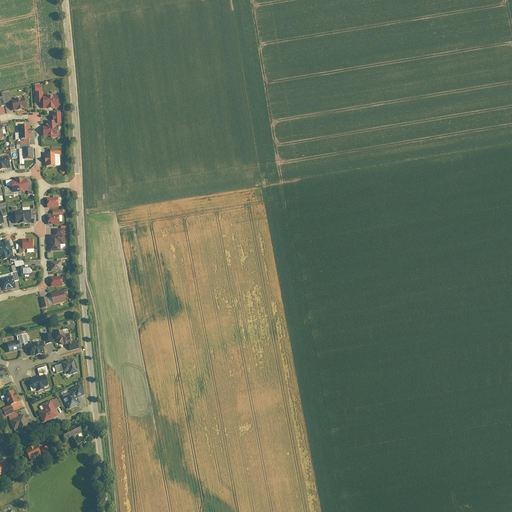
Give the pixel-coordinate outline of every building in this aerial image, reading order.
[(55,97),(41,97),(41,109),(56,109),(55,97)] [(22,99),(9,101),(11,112),(24,109),(22,99)] [(46,127),(40,128),(40,137),(55,136),(55,123),(46,123),(46,127)] [(29,126),(15,127),(16,140),(30,140),(29,126)] [(27,148),(19,149),(19,160),(28,160),(27,148)] [(57,154),(42,154),(42,168),(57,167),(57,154)] [(14,181),(16,192),(24,191),(23,180),(14,181)] [(6,182),(7,193),(16,192),(14,181),(6,182)] [(59,207),(59,198),(47,198),(47,208),(59,207)] [(60,224),(59,215),(63,215),(63,209),(52,210),(52,214),(47,215),(48,225),(60,224)] [(17,223),(17,211),(9,211),(10,223),(17,223)] [(25,222),(25,211),(17,211),(17,223),(25,222)] [(47,235),(48,251),(60,250),(60,245),(65,244),(64,229),(52,229),(53,235),(47,235)] [(20,249),(30,248),(29,239),(13,240),(14,253),(21,253),(20,249)] [(49,262),(50,272),(62,272),(62,261),(49,262)] [(16,266),(16,277),(28,277),(28,266),(16,266)] [(0,274),(0,290),(12,288),(11,281),(14,281),(12,272),(0,274)] [(50,278),(51,286),(64,286),(64,277),(50,278)] [(45,294),(47,305),(61,302),(59,296),(62,296),(61,290),(45,294)] [(56,331),(49,332),(51,342),(57,345),(65,344),(63,334),(57,335),(56,331)] [(13,341),(0,344),(3,354),(16,350),(13,341)] [(39,342),(22,345),(25,357),(41,354),(39,342)] [(55,363),(58,373),(62,372),(63,375),(73,372),(69,359),(55,363)] [(49,391),(45,377),(31,381),(32,386),(30,386),(31,392),(37,390),(38,392),(43,390),(44,392),(49,391)] [(67,393),(57,397),(63,409),(74,404),(71,399),(79,395),(74,386),(66,390),(67,393)] [(11,390),(0,395),(5,407),(17,402),(11,390)] [(38,410),(33,413),(38,423),(54,415),(46,400),(36,405),(38,410)] [(22,414),(7,421),(11,430),(15,428),(17,434),(29,429),(22,414)] [(73,424),(63,429),(67,438),(78,433),(73,424)] [(63,429),(53,434),(57,443),(67,438),(63,429)] [(40,461),(49,457),(41,440),(25,447),(29,457),(37,454),(40,461)] [(2,460),(0,460),(0,475),(8,471),(2,460)]
